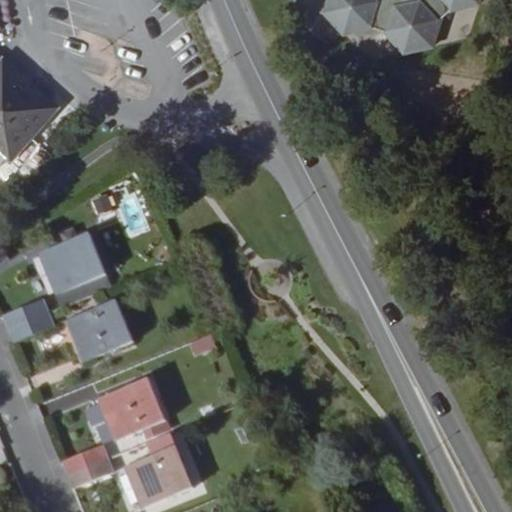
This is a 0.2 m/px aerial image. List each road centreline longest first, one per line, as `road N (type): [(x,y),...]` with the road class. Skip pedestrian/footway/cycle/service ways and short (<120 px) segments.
road 1 (secondary): [(494,511),(233,0)]
road 2 (secondary): [(298,175),(466,511)]
road 3 (residential): [(26,0),(35,52),(78,92),(135,121),(219,141),(298,175)]
road 4 (secondary): [(216,0),(298,175)]
road 5 (residential): [(59,511),(0,366)]
